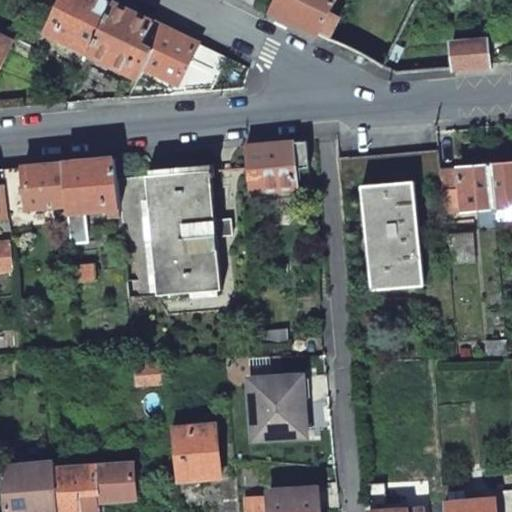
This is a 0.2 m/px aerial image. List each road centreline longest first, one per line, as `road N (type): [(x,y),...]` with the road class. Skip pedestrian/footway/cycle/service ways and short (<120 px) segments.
road 1 (residential): [(326,108),(353,511)]
road 2 (residential): [(0,141),(326,108)]
road 3 (residential): [(159,0),(369,103)]
road 4 (residential): [(369,103),(511,92)]
